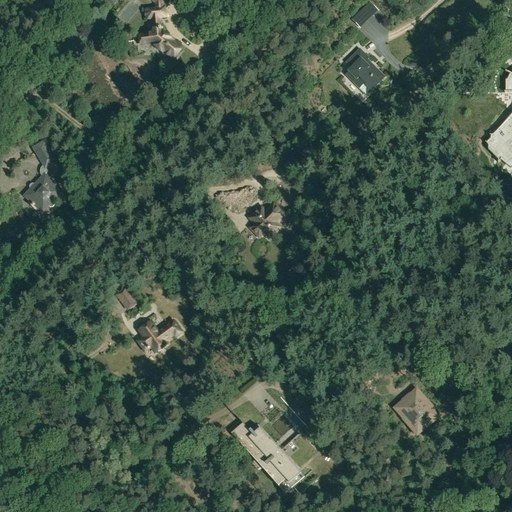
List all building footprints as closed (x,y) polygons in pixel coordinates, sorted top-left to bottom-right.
[(369,4),(359,14),(367,21),(376,12),(369,4)] [(145,21),(151,21),(153,36),(139,37),(140,47),(152,46),(172,62),(183,48),(163,32),(161,19),(167,19),(166,8),(144,10),(145,21)] [(368,38),(388,21),(380,12),(360,29),(368,38)] [(369,59),(360,50),(347,63),(353,69),(346,75),(367,96),(385,78),(367,60),(369,59)] [(486,142),(485,143),(499,154),(500,155),(500,156),(501,157),(501,158),(501,159),(500,159),(500,160),(499,161),(498,162),(498,163),(501,160),(510,168),(511,167),(511,147),(510,146),(511,144),(511,74),(506,71),(505,72),(510,74),(507,80),(505,80),(505,81),(506,81),(506,92),(505,92),(509,93),(510,93),(511,92),(511,117),(499,130),(499,129),(498,130),(494,135),(493,135),(492,136),(491,135),(490,135),(490,136),(491,136),(491,140),(487,143),(486,142)] [(479,111),(458,122),(465,137),(487,126),(479,111)] [(48,167),(56,163),(44,142),(34,148),(44,166),(46,169),(48,167)] [(46,169),(44,166),(43,167),(42,168),(41,169),(40,170),(40,172),(39,173),(39,175),(40,176),(40,177),(41,179),(35,185),(34,184),(33,185),(32,185),(31,186),(30,186),(30,187),(30,188),(30,189),(31,190),(24,197),(29,201),(28,203),(36,211),(38,209),(43,214),(49,207),(50,208),(51,208),(52,208),(53,207),(54,206),(54,205),(54,204),(54,203),(54,202),(63,192),(46,176),(48,167),(46,169)] [(264,222),(260,217),(252,225),(257,230),(252,234),(261,244),(265,240),(270,245),(282,235),(278,230),(287,223),(276,211),(264,222)] [(135,298),(130,302),(140,316),(145,312),(135,298)] [(167,327),(158,333),(152,324),(140,332),(144,338),(138,342),(145,352),(151,348),(154,354),(166,346),(164,343),(174,336),(167,327)] [(370,384),(368,384),(367,378),(359,380),(362,392),(371,389),(370,384)] [(429,412),(429,410),(427,408),(426,407),(425,408),(417,397),(411,402),(411,401),(409,401),(406,403),(406,405),(407,406),(400,411),(409,422),(417,432),(425,425),(433,418),(429,412)] [(244,425),(233,435),(272,480),(280,473),(290,484),(297,477),(301,474),(297,470),(280,451),(258,426),(251,432),(244,425)]
